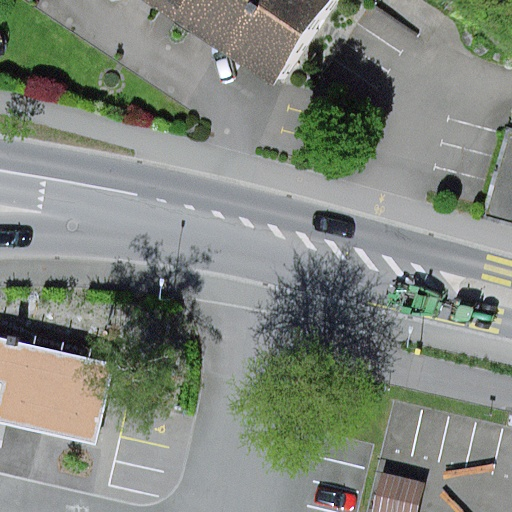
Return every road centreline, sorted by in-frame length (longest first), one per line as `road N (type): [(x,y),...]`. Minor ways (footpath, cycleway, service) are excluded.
road 1 (secondary): [(213,214),(511,290)]
road 2 (secondary): [(0,171),(213,214)]
road 3 (secondary): [(0,231),(213,214)]
road 4 (unknown): [(503,511),(385,486)]
